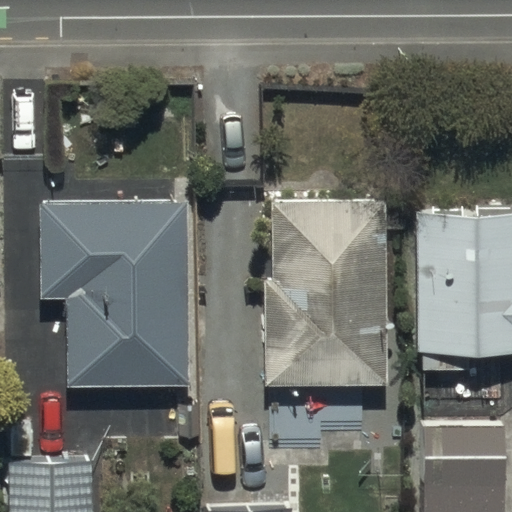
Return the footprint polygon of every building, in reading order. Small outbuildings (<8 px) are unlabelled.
[(181,389),(179,204),(38,205),(39,302),(61,302),(62,391),(181,389)] [(253,281),(254,393),(377,391),(375,205),(263,206),(264,281),(253,281)] [(511,216),(418,218),(420,353),(511,352),(511,216)] [(170,437),(189,437),(189,407),(170,407),(170,437)] [(504,511),(505,424),(424,424),(423,511),(504,511)] [(91,511),(91,469),(9,470),(9,511),(91,511)]
